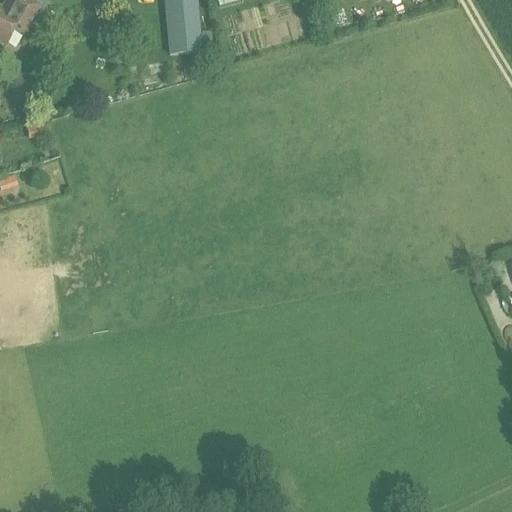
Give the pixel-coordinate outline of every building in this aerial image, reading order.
[(28,26),(40,7),(27,0),(9,0),(3,11),(0,8),(0,43),(6,47),(21,22),(28,26)] [(201,56),(196,0),(164,0),(169,59),(201,56)] [(104,35),(109,36),(113,34),(114,29),(112,25),(107,23),(102,26),(101,31),(104,35)] [(22,77),(10,79),(12,92),(24,90),(22,77)] [(20,177),(6,183),(11,194),(24,189),(20,177)]
